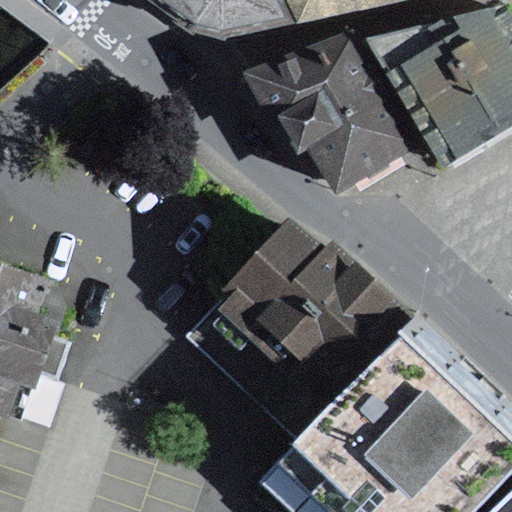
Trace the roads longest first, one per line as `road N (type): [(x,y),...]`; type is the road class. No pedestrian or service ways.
road 1 (secondary): [(119,35),(300,194),(408,252),(511,354)]
road 2 (residential): [(0,156),(119,35)]
